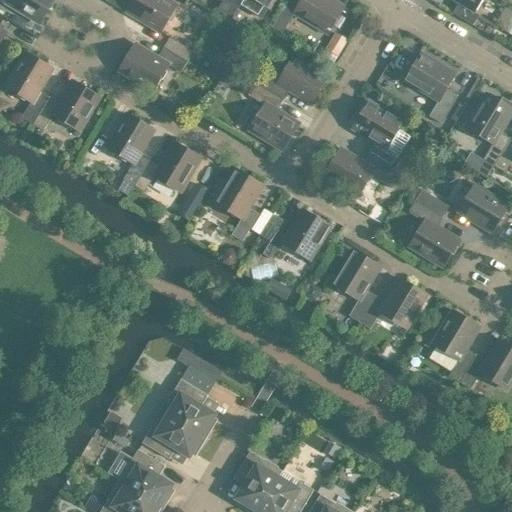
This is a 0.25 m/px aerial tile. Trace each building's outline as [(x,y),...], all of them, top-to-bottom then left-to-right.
[(54,0),(8,0),(7,2),(41,23),(54,0)] [(134,0),(127,11),(162,32),(178,5),(168,0),(134,0)] [(274,0),(223,0),(223,1),(218,10),(232,18),(240,4),(263,18),(274,0)] [(345,7),(333,0),(302,0),(296,11),(285,5),(271,28),(282,34),(295,13),(329,33),(345,7)] [(482,0),(454,0),(459,3),(453,13),(474,25),(480,15),(475,13),(482,0)] [(15,14),(11,21),(18,26),(24,29),(28,22),(15,14)] [(337,32),(327,50),(339,57),(349,40),(337,32)] [(194,51),(171,37),(164,47),(188,62),(194,51)] [(298,44),(286,37),(280,46),(293,54),(298,44)] [(170,65),(181,72),(188,62),(164,47),(158,58),(136,44),(120,70),(154,91),(170,65)] [(53,68),(27,52),(6,86),(31,102),(22,117),(33,124),(49,97),(39,91),(53,68)] [(406,80),(440,100),(430,116),(442,123),(459,96),(447,89),(456,74),(422,53),(406,80)] [(279,82),(263,73),(256,83),(284,100),(290,90),(313,103),(328,77),(294,56),(279,82)] [(214,60),(206,72),(218,79),(225,67),(214,60)] [(44,131),(53,115),(79,130),(100,97),(74,81),(60,103),(49,97),(33,124),(44,131)] [(250,130),(284,150),(300,124),(277,110),(284,100),(256,83),(249,95),(265,105),(250,130)] [(467,128),(493,144),(484,159),(494,166),(511,138),(501,132),(511,113),(511,108),(488,94),(467,128)] [(166,97),(161,104),(171,110),(176,103),(166,97)] [(399,155),(388,149),(403,122),(369,102),(353,128),(376,142),(370,152),(393,166),(399,155)] [(460,105),(452,119),(457,122),(465,108),(460,105)] [(155,129),(128,114),(107,148),(133,163),(124,179),(134,186),(151,158),(141,152),(155,129)] [(511,138),(494,166),(505,172),(511,160),(511,138)] [(145,192),(155,176),(181,192),(201,158),(175,142),(161,164),(151,158),(134,186),(145,192)] [(325,175),(359,195),(375,169),(387,176),(393,166),(370,152),(364,162),(341,149),(325,175)] [(243,241),(260,214),(249,207),(263,185),(236,169),(216,203),(242,219),(232,235),(243,241)] [(125,180),(119,189),(129,195),(134,186),(125,180)] [(197,183),(186,201),(198,207),(208,190),(197,183)] [(410,185),(406,191),(417,198),(421,191),(410,185)] [(459,211),(493,232),(509,206),(475,185),(459,211)] [(450,206),(423,189),(416,200),(444,216),(450,206)] [(410,246),(444,267),(460,240),(437,226),(444,216),(416,200),(410,210),(426,220),(410,246)] [(380,205),(374,207),(368,215),(381,224),(389,211),(380,205)] [(261,233),(272,240),(264,253),(274,260),(284,244),(310,259),(331,226),(304,210),(291,232),(280,226),(279,228),(269,222),(261,233)] [(273,214),(269,222),(279,228),(280,226),(284,221),(273,214)] [(226,249),(222,255),(224,262),(230,265),(236,264),(240,258),(238,251),(232,247),(226,249)] [(359,300),(350,315),(360,322),(376,296),(366,290),(380,266),(354,250),(333,284),(359,300)] [(427,294),(401,278),(387,302),(376,296),(360,322),(371,328),(381,312),(407,328),(427,294)] [(312,283),(305,295),(316,301),(323,289),(312,283)] [(459,360),(449,376),(460,382),(477,355),(466,349),(480,326),(454,310),(433,344),(459,360)] [(480,373),(506,389),(511,379),(511,345),(501,339),(487,361),(477,355),(460,382),(471,389),(480,373)] [(184,348),(178,358),(217,382),(223,371),(184,348)] [(207,438),(214,420),(213,419),(216,414),(202,406),(208,395),(182,379),(162,411),(207,438)] [(112,411),(105,422),(117,429),(123,418),(112,411)] [(170,459),(176,448),(190,456),(193,451),(195,453),(207,438),(162,411),(143,443),(170,459)] [(131,442),(107,427),(101,439),(118,449),(120,445),(127,449),(131,442)] [(335,443),(329,454),(336,458),(343,447),(335,443)] [(166,466),(139,449),(120,481),(164,508),(172,490),(170,489),(173,485),(159,476),(166,466)] [(234,478),(245,485),(237,498),(242,501),(241,503),(251,511),(257,511),(279,477),(282,471),(251,451),(234,478)] [(327,457),(321,467),(328,472),(335,461),(327,457)] [(257,511),(286,511),(288,510),(290,511),(301,511),(314,490),(303,483),(299,489),(279,477),(257,511)] [(101,511),(160,511),(164,508),(120,481),(101,511)] [(92,494),(85,506),(95,511),(100,511),(106,502),(92,494)] [(350,511),(321,494),(310,511),(350,511)]
